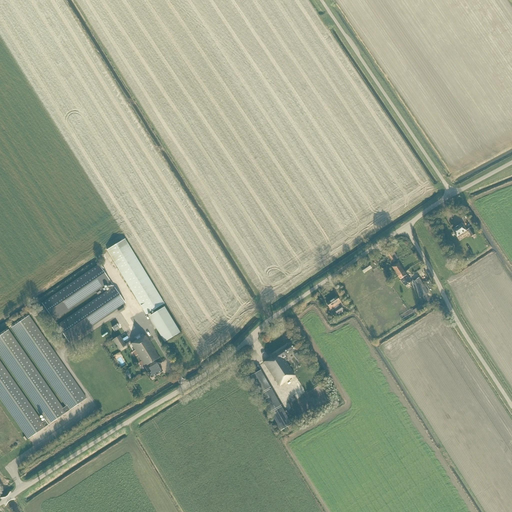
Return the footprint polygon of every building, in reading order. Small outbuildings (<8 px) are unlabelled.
[(466,231),(462,223),(452,230),(457,237),(466,231)] [(164,304),(125,239),(106,250),(146,315),(164,304)] [(396,261),(396,260),(398,259),(395,253),(393,249),(387,253),(393,263),(396,261)] [(392,267),(399,277),(405,273),(398,263),(392,267)] [(69,342),(125,304),(111,284),(98,264),(42,303),(54,320),(108,284),(109,285),(111,288),(81,308),(57,325),(69,342)] [(372,268),(369,264),(361,269),(364,273),(372,268)] [(399,277),(405,286),(412,282),(405,273),(399,277)] [(411,283),(415,289),(418,287),(424,296),(429,293),(425,286),(427,285),(424,281),(422,282),(422,281),(421,279),(420,280),(419,278),(411,283)] [(338,316),(341,313),(340,311),(343,309),(341,306),(340,307),(338,304),(340,303),(339,301),(336,297),(326,304),(329,308),(330,309),(333,308),(335,310),(334,310),(336,314),(338,316)] [(150,316),(165,342),(180,333),(164,307),(150,316)] [(0,398),(29,439),(86,399),(29,316),(12,328),(66,406),(63,408),(8,330),(0,335),(0,354),(46,421),(42,423),(0,362),(0,398)] [(162,362),(146,335),(131,344),(151,378),(162,371),(158,365),(162,362)] [(113,340),(117,347),(116,348),(117,351),(119,350),(126,346),(119,336),(113,340)] [(285,356),(296,348),(292,343),(263,362),(279,386),(294,375),(285,361),(288,360),(285,356)] [(260,371),(258,366),(247,372),(250,376),(260,371)] [(260,371),(250,376),(247,378),(257,395),(260,394),(270,387),(260,371)] [(281,406),(271,388),(260,395),(270,412),(281,406)] [(291,424),(281,407),(270,413),(281,431),(291,424)]
